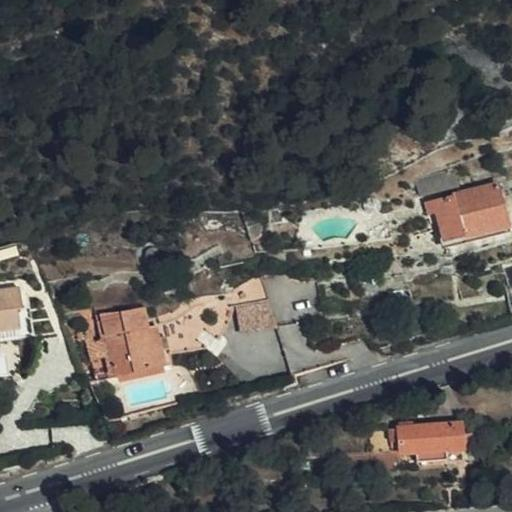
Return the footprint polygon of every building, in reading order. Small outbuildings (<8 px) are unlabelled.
[(497,180),(387,217),(396,240),(403,258),(511,222),(497,180)] [(409,198),(405,183),(370,193),(374,208),(409,198)] [(35,256),(31,246),(9,254),(13,264),(35,256)] [(278,300),(271,277),(237,289),(243,311),(251,309),(266,304),(278,300)] [(0,347),(34,341),(31,330),(17,334),(14,318),(20,316),(15,293),(0,296),(0,347)] [(251,309),(243,311),(249,337),(287,325),(278,300),(266,304),(266,315),(252,315),(251,309)] [(266,304),(251,309),(252,315),(266,315),(266,304)] [(110,318),(112,325),(163,314),(161,306),(110,318)] [(163,314),(112,325),(113,331),(93,335),(97,352),(119,346),(122,358),(126,375),(174,364),(168,343),(176,340),(174,332),(172,327),(167,328),(163,314)] [(181,330),(174,332),(176,340),(183,338),(181,330)] [(119,346),(97,352),(100,364),(122,358),(119,346)] [(122,358),(100,364),(105,380),(126,375),(122,358)] [(393,455),(461,450),(460,444),(459,427),(459,425),(411,428),(411,420),(396,421),(396,430),(385,431),(386,454),(393,453),(393,455)] [(459,427),(460,444),(472,443),(470,427),(459,427)] [(51,455),(69,450),(66,442),(49,448),(51,455)] [(461,458),(461,450),(393,455),(393,464),(393,466),(396,465),(397,474),(430,471),(430,461),(461,458)] [(356,468),(393,464),(393,455),(393,453),(386,454),(355,458),(356,468)] [(341,470),(356,468),(355,458),(340,459),(341,470)]
